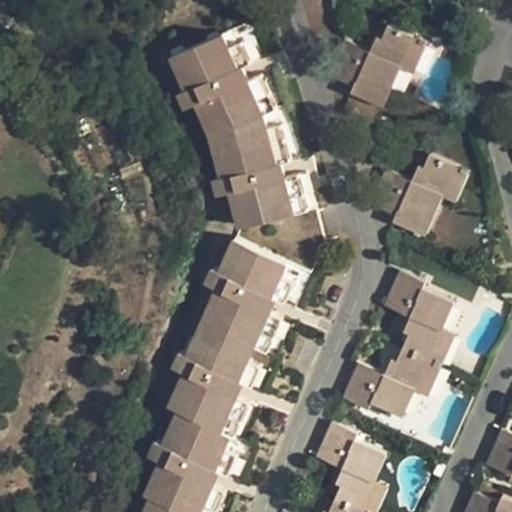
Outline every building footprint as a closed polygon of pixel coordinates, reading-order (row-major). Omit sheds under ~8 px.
[(420,23),(394,12),(388,26),(382,24),(375,39),(373,46),(345,35),(335,62),(359,73),(356,79),(389,93),(407,53),(420,23)] [(433,29),(420,23),(407,53),(420,58),(433,29)] [(348,27),(345,35),(373,46),(375,39),(348,27)] [(229,28),(176,51),(184,66),(190,63),(199,80),(192,83),(184,88),(191,103),(203,97),(210,94),(218,112),(211,115),(225,152),(233,149),(239,169),(230,171),(224,173),(230,190),(236,188),(242,185),(249,206),(242,208),(246,221),(304,205),(295,170),(291,155),(286,157),(275,121),(271,107),(255,73),(248,59),(245,61),(234,40),(229,28)] [(247,34),(234,40),(245,61),(248,59),(257,55),(247,34)] [(190,63),(184,66),(192,83),(199,80),(190,63)] [(267,66),(255,73),(271,107),(284,101),(267,66)] [(210,94),(203,97),(211,115),(218,112),(210,94)] [(287,117),(275,121),(286,157),(291,155),(298,153),(287,117)] [(461,157),(435,146),(430,158),(424,156),(419,170),(415,179),(388,167),(375,194),(401,206),(399,212),(432,226),(448,186),(461,157)] [(225,152),(230,171),(239,169),(233,149),(225,152)] [(475,163),(461,157),(448,186),(463,192),(475,163)] [(391,159),(388,167),(415,179),(419,170),(391,159)] [(307,166),(295,170),(304,205),(317,201),(307,166)] [(242,185),(236,188),(242,208),(249,206),(242,185)] [(319,267),(242,232),(234,249),(241,253),(227,283),(234,286),(226,303),(221,301),(215,315),(290,351),(304,317),(278,305),(284,291),(305,301),(319,267)] [(418,327),(412,340),(437,352),(450,357),(464,327),(450,321),(463,294),(431,279),(433,274),(409,263),(397,290),(421,302),(418,310),(411,325),(418,327)] [(421,302),(397,290),(393,298),(418,310),(421,302)] [(290,351),(215,315),(207,333),(213,336),(199,369),(205,372),(198,390),(191,386),(185,403),(192,407),(259,437),(275,401),(249,390),(256,377),(275,385),(290,351)] [(437,352),(412,340),(407,352),(402,349),(394,365),(391,373),(366,361),(353,389),(361,393),(357,402),(365,406),(370,397),(378,401),(382,394),(413,408),(425,380),(437,352)] [(438,386),(450,357),(437,352),(425,380),(438,386)] [(369,353),(366,361),(391,373),(394,365),(369,353)] [(259,437),(192,407),(185,422),(191,425),(183,445),(177,442),(171,458),(176,461),(169,478),(163,475),(155,492),(164,495),(203,511),(236,511),(246,489),(227,481),(233,468),(253,475),(269,441),(259,437)] [(368,425),(342,414),(329,442),(355,454),(351,462),(345,476),(351,478),(345,491),(371,502),(385,472),(397,443),(366,429),(368,425)] [(511,428),(510,427),(499,455),(511,461),(511,428)] [(355,454),(329,442),(326,450),(351,462),(355,454)] [(398,477),(385,472),(371,502),(385,508),(398,477)] [(511,511),(511,488),(510,493),(486,483),(474,509),(480,511),(511,511)] [(366,511),(371,502),(345,491),(340,503),(335,500),(329,511),(302,511),(300,510),(299,511),(366,511)] [(203,511),(164,495),(156,511),(158,511),(203,511)] [(326,511),(304,501),(300,510),(302,511),(326,511)] [(383,511),(385,508),(371,502),(366,511),(383,511)]
